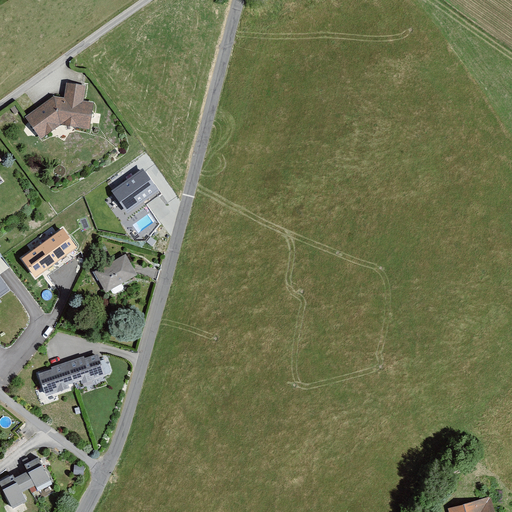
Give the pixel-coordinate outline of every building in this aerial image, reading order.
[(29,116),(46,139),(64,125),(94,130),(99,102),(88,100),(90,86),(70,83),(68,97),(57,95),(29,116)] [(144,166),(111,191),(128,213),(161,189),(144,166)] [(66,228),(25,258),(40,278),(81,249),(66,228)] [(110,293),(142,275),(130,254),(98,272),(110,293)] [(0,294),(9,288),(0,276),(0,294)] [(111,375),(103,352),(40,374),(48,397),(111,375)] [(42,489),(57,481),(44,457),(29,465),(32,472),(19,479),(17,475),(5,481),(20,509),(33,502),(28,493),(41,486),(42,489)] [(494,511),(490,497),(446,510),(446,511),(494,511)]
